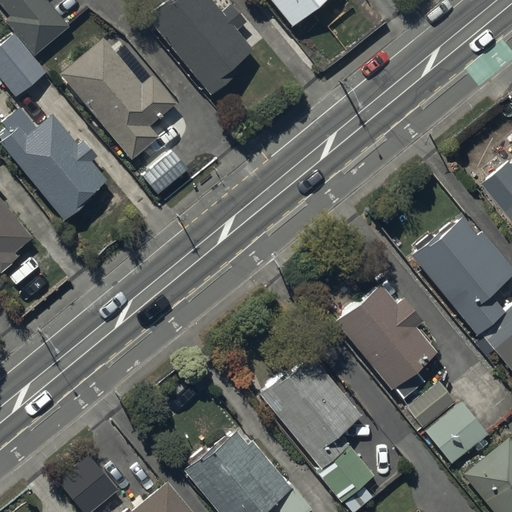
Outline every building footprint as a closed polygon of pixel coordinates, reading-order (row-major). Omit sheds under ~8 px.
[(0,0),(0,7),(6,15),(1,19),(31,54),(65,26),(43,0),(0,0)] [(248,48),(207,0),(159,0),(141,15),(207,94),(233,72),(228,65),(248,48)] [(267,0),(287,24),(317,0),(267,0)] [(11,31),(0,39),(0,81),(12,97),(43,71),(11,31)] [(100,35),(55,72),(126,158),(154,135),(145,124),(172,102),(121,40),(111,49),(100,35)] [(0,124),(1,127),(0,127),(0,145),(60,219),(87,196),(85,193),(102,180),(86,160),(92,155),(78,138),(73,142),(48,113),(32,126),(16,107),(0,119),(0,124)] [(168,149),(138,174),(153,192),(183,167),(168,149)] [(509,158),(481,181),(511,218),(511,160),(511,161),(509,158)] [(0,202),(0,266),(13,256),(9,252),(28,237),(0,202)] [(420,242),(407,253),(473,335),(478,331),(511,373),(511,378),(511,379),(511,380),(511,299),(511,298),(506,302),(493,285),(510,271),(477,230),(472,234),(456,215),(422,244),(420,242)] [(338,312),(331,318),(387,387),(390,385),(399,396),(420,379),(411,369),(431,352),(409,325),(417,318),(399,296),(392,302),(377,282),(355,300),(352,297),(337,310),(338,312)] [(263,385),(253,393),(316,467),(312,470),(348,511),(369,494),(360,483),(371,473),(335,431),(357,412),(305,351),(280,373),(276,368),(260,382),(263,385)] [(420,425),(451,399),(435,381),(405,406),(420,425)] [(485,432),(457,398),(421,429),(449,463),(472,444),(473,445),(478,441),(476,440),(485,432)] [(211,440),(178,468),(214,511),(303,511),(308,508),(250,438),(244,443),(231,427),(213,442),(211,440)] [(511,511),(511,443),(505,435),(459,472),(492,511),(511,511)] [(84,511),(114,488),(85,453),(53,480),(79,511),(84,511)] [(188,511),(161,478),(142,496),(139,493),(129,502),(131,505),(127,508),(124,505),(115,511),(188,511)]
